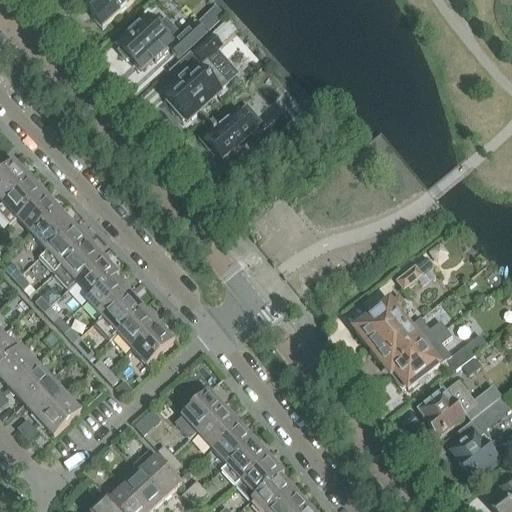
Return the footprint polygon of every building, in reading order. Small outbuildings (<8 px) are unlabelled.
[(86,0),(79,6),(87,15),(91,12),(95,16),(91,19),(103,32),(137,2),(134,0),(86,0)] [(149,26),(118,54),(121,57),(119,61),(127,70),(131,68),(141,79),(153,68),(156,71),(171,58),(179,67),(205,43),(204,42),(197,34),(182,47),(167,30),(160,37),(149,26)] [(207,64),(222,51),(213,40),(193,58),(201,67),(188,79),(187,78),(179,86),(180,87),(165,101),(177,113),(175,114),(185,125),(187,123),(189,126),(193,123),(194,124),(205,114),(203,112),(230,87),(207,64)] [(212,133),(200,143),(211,155),(213,154),(217,158),(217,157),(217,156),(218,156),(223,162),(222,163),(222,162),(221,163),(223,166),(248,144),(257,154),(290,126),(282,115),(265,130),(256,120),(247,110),(240,116),(238,114),(216,133),(214,130),(211,133),(212,133)] [(0,204),(2,206),(29,181),(13,164),(0,177),(0,204)] [(17,222),(44,197),(29,181),(2,206),(0,208),(0,218),(10,229),(17,222)] [(59,213),(51,204),(44,197),(17,222),(32,238),(59,213)] [(46,254),(73,229),(59,213),(32,238),(46,254)] [(53,277),(88,245),(73,229),(46,254),(39,261),(53,277)] [(103,261),(102,260),(88,245),(53,277),(68,293),(76,286),(103,261)] [(403,293),(434,269),(427,259),(395,283),(403,293)] [(114,280),(117,277),(103,261),(76,286),(90,302),(114,280)] [(14,284),(20,279),(11,269),(5,275),(14,284)] [(23,294),(29,288),(20,279),(14,284),(23,294)] [(129,297),(114,280),(90,302),(86,306),(101,322),(129,297)] [(144,313),(129,297),(101,322),(94,329),(109,345),(116,338),(144,313)] [(399,317),(408,309),(400,299),(355,334),(358,337),(356,338),(365,350),(367,349),(369,352),(384,341),(389,348),(410,332),(399,317)] [(44,316),(50,311),(40,300),(34,306),(44,316)] [(53,326),(59,321),(50,311),(44,316),(53,326)] [(158,329),(158,328),(144,313),(116,338),(131,354),(158,329)] [(441,326),(431,334),(421,322),(410,332),(389,348),(384,341),(369,352),(372,355),(370,357),(379,368),(381,367),(389,378),(447,333),(441,326)] [(146,370),(173,345),(158,329),(131,354),(146,370)] [(73,348),(79,343),(70,333),(64,338),(73,348)] [(447,333),(389,378),(390,378),(403,396),(406,393),(408,395),(440,371),(448,364),(456,373),(475,358),(468,349),(453,361),(443,349),(453,341),(447,333)] [(0,371),(18,355),(4,339),(0,342),(0,371)] [(82,358),(89,352),(79,343),(73,348),(82,358)] [(0,382),(10,393),(37,368),(22,352),(18,355),(0,371),(0,382)] [(94,359),(89,352),(82,358),(88,364),(94,359)] [(470,380),(482,371),(476,362),(463,372),(470,380)] [(103,380),(109,375),(99,365),(93,370),(103,380)] [(24,408),(51,383),(37,368),(10,393),(24,408)] [(112,390),(118,384),(109,375),(103,380),(112,390)] [(39,425),(66,399),(51,383),(24,408),(39,425)] [(132,393),(124,385),(115,393),(123,402),(132,393)] [(494,390),(475,405),(460,385),(421,416),(428,425),(426,427),(439,442),(467,420),(471,425),(502,401),(494,390)] [(224,413),(209,396),(175,428),(190,444),(197,438),(224,413)] [(0,413),(8,405),(3,399),(0,402),(0,413)] [(54,441),(81,416),(66,399),(39,425),(54,441)] [(487,436),(511,416),(502,404),(458,438),(465,447),(453,457),(460,466),(459,468),(471,483),(483,473),(486,478),(507,462),(487,436)] [(239,428),(225,414),(224,413),(197,438),(212,453),(239,428)] [(143,439),(160,423),(152,415),(135,431),(143,439)] [(23,440),(32,431),(26,424),(17,433),(23,440)] [(253,444),(239,429),(239,428),(212,453),(227,469),(253,444)] [(28,446),(38,437),(32,431),(23,440),(28,446)] [(238,488),(268,460),(253,444),(227,469),(220,475),(236,491),(239,489),(238,488)] [(164,450),(158,456),(167,466),(173,460),(164,450)] [(150,454),(133,470),(140,476),(165,503),(181,489),(156,461),(150,454)] [(175,475),(182,469),(173,460),(167,466),(175,475)] [(256,500),(282,475),(268,460),(238,488),(239,489),(236,491),(234,493),(248,507),(253,503),(256,500)] [(511,511),(511,472),(507,476),(511,482),(511,487),(501,496),(503,500),(491,509),(493,511),(511,511)] [(275,511),(295,494),(280,478),(282,475),(256,500),(253,503),(261,511),(275,511)] [(144,511),(155,511),(165,503),(140,476),(124,490),(144,511)] [(192,501),(202,491),(198,486),(187,496),(192,501)] [(113,511),(144,511),(124,490),(108,506),(113,511)] [(198,507),(208,498),(202,491),(192,501),(198,507)] [(307,511),(309,510),(295,494),(275,511),(307,511)] [(193,511),(198,507),(192,501),(187,496),(182,501),(192,511),(193,511)] [(5,511),(11,511),(19,505),(13,500),(3,509),(5,511)]
